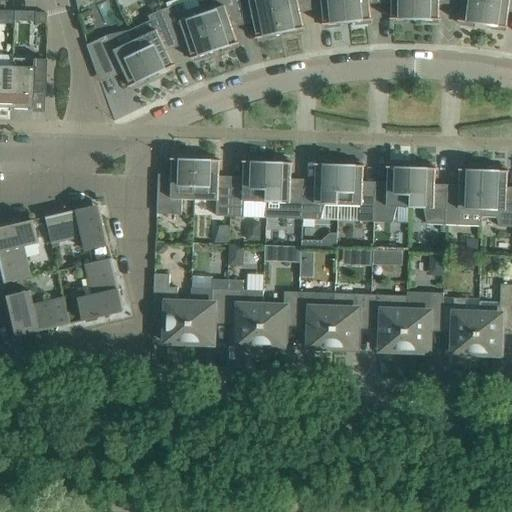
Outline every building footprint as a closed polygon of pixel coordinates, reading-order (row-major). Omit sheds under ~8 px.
[(241,18),(236,0),(214,0),(215,9),(202,13),(215,51),(239,43),(238,42),(237,43),(230,21),(241,18)] [(236,0),(241,18),(253,15),(257,37),(256,37),(256,39),(281,34),(273,0),(236,0)] [(310,3),(309,0),(273,0),(281,34),(305,28),(305,27),(303,27),(299,5),(310,3)] [(348,23),(345,0),(309,0),(310,3),(322,1),(324,24),(323,24),(323,25),(348,23)] [(345,0),(348,23),(372,20),(372,19),(371,19),(369,0),(345,0)] [(392,0),(392,18),(391,18),(391,19),(416,20),(415,0),(392,0)] [(415,0),(416,20),(440,20),(440,19),(439,19),(439,0),(415,0)] [(462,0),(460,20),(459,20),(458,21),(483,25),(486,0),(462,0)] [(511,0),(486,0),(483,25),(508,28),(508,27),(506,27),(509,4),(511,4),(511,0)] [(183,3),(162,10),(174,40),(185,36),(193,58),(191,58),(192,59),(215,51),(202,13),(200,6),(185,11),(183,3)] [(155,31),(135,40),(152,77),(175,66),(174,65),(173,65),(163,45),(174,40),(162,10),(148,16),(155,31)] [(46,24),(46,13),(35,12),(35,23),(46,24)] [(11,24),(11,14),(1,13),(0,20),(3,24),(11,24)] [(152,77),(135,40),(115,50),(108,35),(105,37),(87,45),(98,76),(121,65),(131,85),(129,86),(130,87),(152,77)] [(12,58),(12,66),(10,108),(32,109),(32,93),(45,94),(46,59),(12,58)] [(12,66),(0,65),(0,107),(10,108),(12,66)] [(195,199),(196,159),(171,158),(171,160),(173,160),(172,182),(158,182),(157,214),(182,215),(182,199),(195,199)] [(221,160),(196,159),(195,199),(217,200),(216,216),(230,217),(231,184),(219,184),(220,161),(221,162),(221,160)] [(231,184),(230,217),(244,217),(244,201),(267,202),(268,162),(243,161),(243,162),(245,162),(244,185),(231,184)] [(268,162),(267,202),(280,202),(283,219),(302,219),(303,187),(291,186),(292,164),(293,164),(293,163),(268,162)] [(316,187),(303,187),(302,219),(321,220),(325,204),(339,205),(340,165),(315,164),(315,165),(317,165),(316,187)] [(340,165),(339,205),(361,205),(360,221),(374,222),(375,189),(363,189),(364,167),(365,167),(365,166),(340,165)] [(375,189),(374,222),(393,223),(397,207),(411,207),(412,167),(387,166),(387,168),(389,168),(388,190),(375,189)] [(412,167),(411,207),(424,208),(427,224),(446,225),(447,192),(435,192),(435,169),(437,170),(437,168),(412,167)] [(447,192),(446,225),(482,226),(483,210),(484,170),(459,169),(459,170),(461,170),(460,192),(447,192)] [(484,170),(483,210),(496,211),(499,227),(511,227),(511,194),(507,194),(507,172),(509,172),(509,171),(484,170)] [(99,205),(91,207),(46,217),(52,243),(83,236),(86,251),(109,245),(99,205)] [(33,220),(0,227),(0,262),(5,283),(31,277),(24,246),(38,243),(33,220)] [(247,227),(247,241),(260,241),(260,222),(253,222),(247,227)] [(156,239),(156,253),(163,253),(167,250),(167,239),(156,239)] [(265,246),(264,261),(274,261),(274,246),(265,246)] [(373,251),(373,265),(382,265),(383,251),(373,251)] [(301,252),(300,265),(312,265),(313,252),(301,252)] [(124,312),(122,303),(112,258),(85,264),(92,295),(78,299),(83,321),(124,312)] [(190,343),(191,303),(177,302),(178,288),(170,287),(170,275),(155,274),(153,314),(167,315),(166,341),(164,341),(164,342),(190,343)] [(192,288),(191,303),(190,343),(215,344),(215,343),(214,343),(215,316),(227,317),(228,280),(213,279),(213,289),(192,288)] [(228,280),(227,317),(239,317),(238,343),(236,343),(236,345),(262,346),(263,306),(264,291),(243,290),(244,280),(228,280)] [(479,302),(479,313),(477,354),(503,354),(503,353),(501,353),(502,327),(511,327),(511,284),(501,284),(500,303),(479,302)] [(17,337),(26,335),(71,324),(64,298),(33,305),(30,291),(8,296),(17,337)] [(284,306),(263,306),(262,346),(287,347),(287,345),(286,345),(287,319),(299,319),(300,292),(285,292),(284,306)] [(314,293),(300,292),(299,319),(311,320),(310,346),(308,346),(308,347),(334,348),(335,308),(314,307),(314,293)] [(420,311),(407,311),(405,351),(431,352),(431,351),(430,351),(431,324),(443,325),(444,293),(420,292),(420,311)] [(444,297),(444,293),(443,325),(454,325),(453,351),(452,351),(452,353),(477,354),(479,313),(465,313),(466,298),(444,297)] [(335,308),(334,348),(359,349),(359,348),(358,348),(359,322),(370,322),(371,295),(357,294),(356,309),(335,308)] [(386,295),(371,295),(370,322),(382,322),(381,349),(380,349),(380,350),(405,351),(407,311),(386,310),(386,295)]
